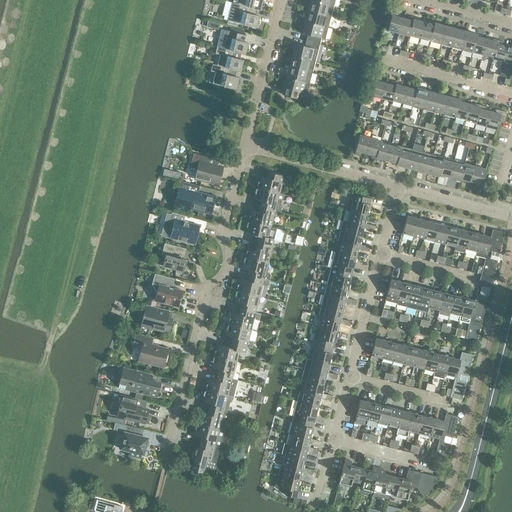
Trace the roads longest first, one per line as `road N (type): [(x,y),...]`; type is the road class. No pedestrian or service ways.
road 1 (residential): [(167,457),(207,293),(228,259),(222,235),(246,145)]
road 2 (tertiary): [(458,511),(511,317)]
road 3 (residential): [(398,186),(246,145)]
road 4 (residential): [(246,145),(283,0)]
road 5 (residential): [(511,93),(387,60)]
road 6 (residential): [(380,255),(349,376)]
